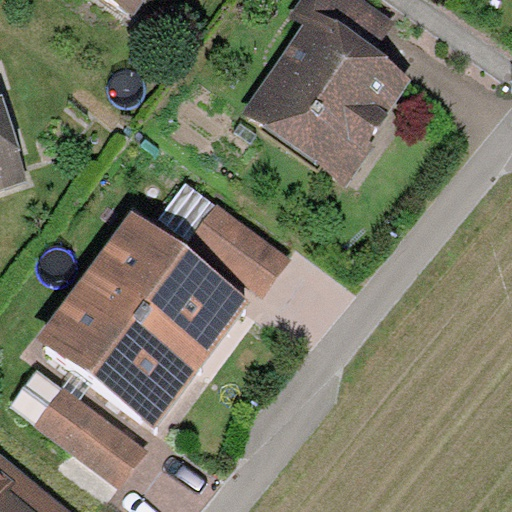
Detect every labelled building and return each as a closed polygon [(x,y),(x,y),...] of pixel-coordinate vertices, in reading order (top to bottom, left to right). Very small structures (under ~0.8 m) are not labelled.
[(79,0),(125,31),(145,0),(79,0)] [(311,48),(362,84),(388,47),(320,0),(314,0),(290,34),(311,48)] [(311,48),(245,143),(337,207),(403,113),(362,84),(311,48)] [(0,209),(14,205),(0,161),(0,209)] [(220,213),(196,246),(261,293),(285,260),(220,213)] [(135,227),(49,342),(154,419),(240,304),(135,227)] [(141,454),(65,398),(43,428),(119,484),(141,454)] [(26,511),(0,491),(0,511),(26,511)]
